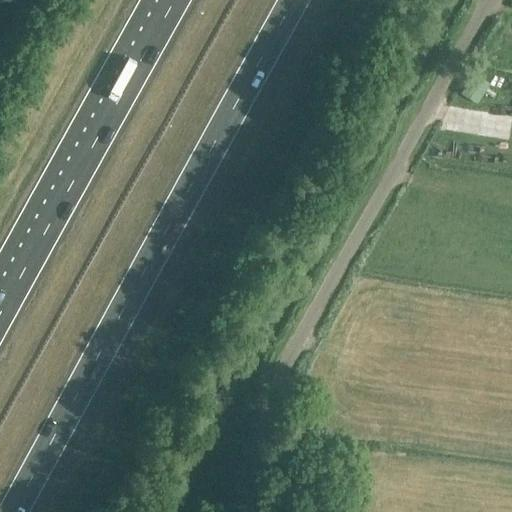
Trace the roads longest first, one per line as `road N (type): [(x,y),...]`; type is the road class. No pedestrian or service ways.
road 1 (motorway): [(15,511),(299,0)]
road 2 (unclassified): [(253,511),(288,359),(492,0)]
road 3 (motorway): [(176,0),(0,316)]
